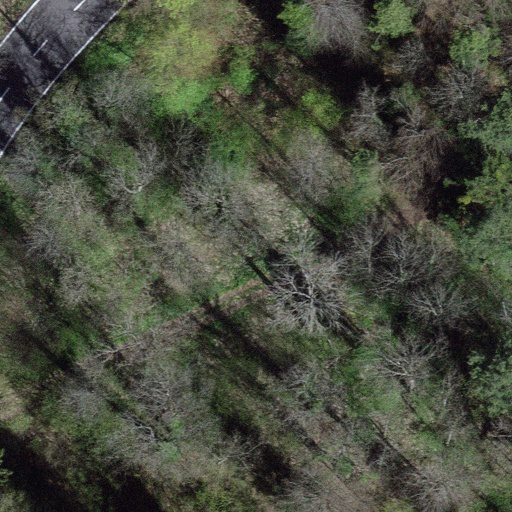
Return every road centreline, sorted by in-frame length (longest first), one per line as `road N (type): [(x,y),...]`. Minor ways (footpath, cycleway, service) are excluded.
road 1 (track): [(511,164),(0,415)]
road 2 (tertiary): [(0,93),(78,0)]
